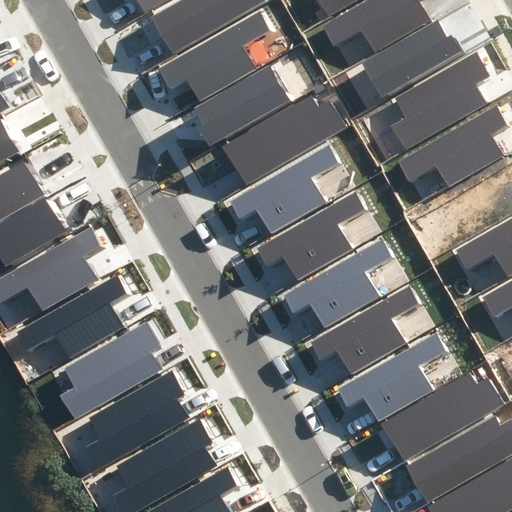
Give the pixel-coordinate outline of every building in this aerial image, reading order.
[(136,0),(143,12),(164,0),(136,0)] [(184,0),(153,18),(173,54),(268,0),(184,0)] [(319,0),(328,16),(356,0),(319,0)] [(368,0),(324,26),(335,45),(360,30),(373,53),(430,20),(418,0),(368,0)] [(160,68),(171,88),(186,80),(198,101),(257,68),(244,46),(271,31),(260,11),(160,68)] [(383,100),(465,53),(454,33),(447,37),(438,20),(362,64),(383,100)] [(405,151),(486,103),(475,85),(490,76),(475,52),(396,99),(406,116),(390,126),(405,151)] [(209,146),(292,101),(272,65),(194,108),(204,126),(200,128),(209,146)] [(0,111),(8,107),(0,92),(0,111)] [(224,148),(246,185),(345,126),(329,100),(320,106),(314,95),(224,148)] [(398,161),(408,179),(435,165),(448,188),(504,156),(491,134),(509,124),(498,104),(398,161)] [(0,161),(23,148),(5,116),(0,119),(0,161)] [(229,201),(240,219),(258,209),(271,233),(327,202),(314,179),(341,164),(330,145),(229,201)] [(0,219),(48,192),(29,160),(0,176),(0,219)] [(256,247),(267,266),(285,256),(298,280),(354,249),(341,226),(368,210),(357,191),(256,247)] [(0,260),(3,266),(68,229),(49,197),(0,224),(0,260)] [(511,218),(458,249),(468,267),(494,252),(509,277),(511,275),(511,218)] [(0,279),(0,297),(3,303),(27,289),(42,313),(98,280),(85,257),(102,247),(90,227),(0,279)] [(284,295),(294,312),(310,302),(324,327),(380,295),(368,274),(394,259),(382,239),(284,295)] [(20,333),(32,353),(57,338),(69,359),(124,327),(112,307),(133,295),(121,275),(20,333)] [(511,280),(484,297),(494,315),(511,304),(511,280)] [(312,342),(321,358),(337,349),(352,374),(407,342),(395,321),(422,306),(410,286),(312,342)] [(76,419),(162,369),(153,354),(168,345),(153,319),(65,368),(76,388),(62,396),(76,419)] [(338,391),(347,407),(363,398),(378,423),(433,390),(421,370),(447,354),(435,334),(338,391)] [(99,467),(189,417),(176,399),(189,392),(176,368),(90,417),(102,439),(87,447),(99,467)] [(383,425),(405,462),(504,403),(488,377),(479,383),(472,372),(383,425)] [(405,466),(427,503),(511,453),(511,420),(511,419),(501,424),(495,413),(405,466)] [(125,511),(133,511),(217,465),(204,447),(217,440),(204,416),(118,465),(130,487),(116,495),(125,511)] [(511,458),(428,508),(430,511),(504,511),(511,508),(511,458)] [(148,511),(227,511),(220,498),(240,486),(229,466),(148,511)]
